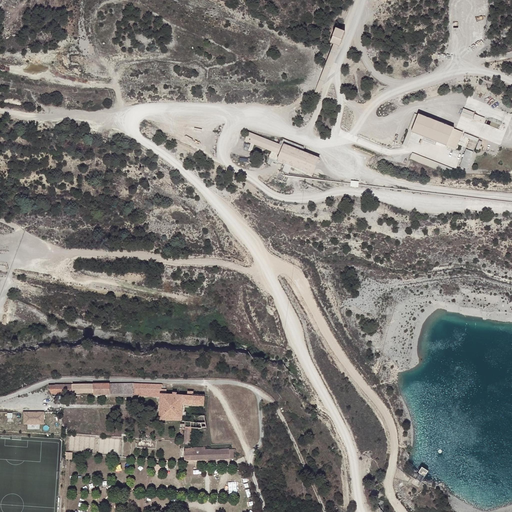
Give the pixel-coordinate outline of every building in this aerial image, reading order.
[(341,33),(336,31),(333,39),(342,42),(345,34),(341,33)] [(339,49),(342,42),(333,39),(330,46),(335,48),(339,49)] [(472,120),(475,112),(463,108),(461,116),(472,120)] [(484,123),(486,118),(475,113),(473,119),(484,123)] [(452,130),(418,116),(411,133),(445,147),(452,130)] [(466,132),(464,136),(471,139),(467,147),(474,150),(479,139),(466,132)] [(282,156),(280,163),(315,176),(322,159),(305,153),(306,148),(295,144),(293,148),(286,145),(285,148),(251,134),(248,142),(282,156)] [(467,168),(474,151),(467,148),(460,165),(467,168)] [(413,152),(410,158),(422,162),(424,156),(413,152)] [(128,383),(81,384),(81,394),(133,394),(133,396),(156,398),(156,396),(160,396),(160,398),(159,420),(181,420),(181,416),(185,416),(185,412),(184,412),(185,405),(202,406),(203,395),(193,395),(193,392),(187,392),(186,396),(176,395),(176,393),(172,393),(172,395),(165,395),(165,390),(160,389),(161,385),(137,383),(128,383)] [(71,384),(48,384),(47,385),(50,393),(71,393),(71,384)] [(43,412),(24,412),(24,424),(44,424),(43,412)] [(184,424),(180,424),(180,429),(183,429),(183,427),(184,427),(183,442),(189,442),(190,428),(200,429),(201,427),(205,427),(205,425),(203,416),(197,416),(191,415),(191,422),(184,421),(184,424)] [(232,452),(232,450),(204,451),(204,447),(185,448),(185,451),(183,451),(184,461),(233,458),(232,452)]
